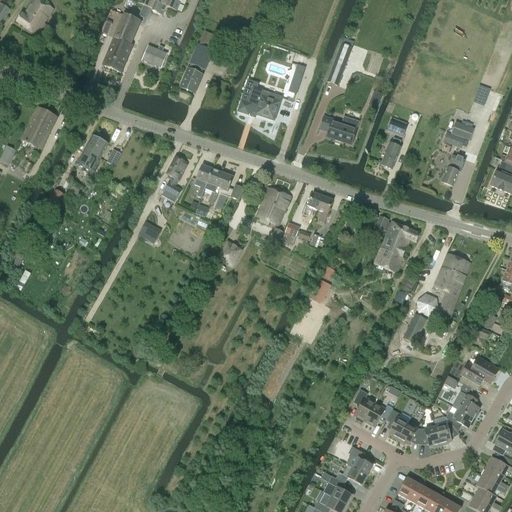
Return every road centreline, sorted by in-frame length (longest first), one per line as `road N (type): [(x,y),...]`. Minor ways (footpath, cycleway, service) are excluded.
road 1 (tertiary): [(0,70),(511,240)]
road 2 (residential): [(511,382),(474,448),(421,463),(395,459)]
